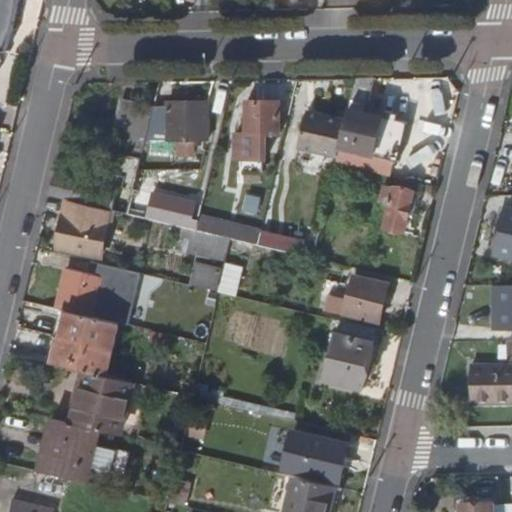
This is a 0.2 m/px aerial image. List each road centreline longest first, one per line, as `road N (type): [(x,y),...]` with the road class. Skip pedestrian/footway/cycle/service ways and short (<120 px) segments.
road 1 (residential): [(57,50),(497,40)]
road 2 (residential): [(400,449),(497,40)]
road 3 (residential): [(0,295),(57,50)]
